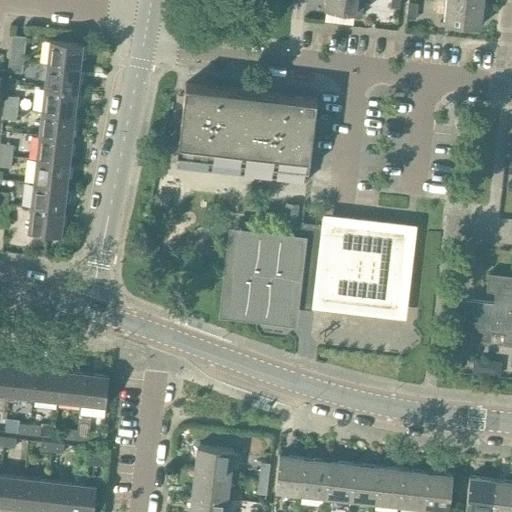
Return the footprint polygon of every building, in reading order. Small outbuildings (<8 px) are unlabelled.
[(362,0),(326,0),(325,8),(361,13),(362,0)] [(391,0),(390,7),(399,8),(399,0),(391,0)] [(483,1),(476,0),(446,0),(444,22),(480,26),(483,1)] [(408,2),(407,19),(416,19),(417,3),(408,2)] [(11,34),(9,55),(8,59),(23,61),(26,36),(11,34)] [(47,63),(80,67),(83,42),(49,38),(47,63)] [(22,73),(23,61),(8,59),(7,71),(22,73)] [(47,63),(44,87),(77,91),(80,67),(47,63)] [(316,98),(265,92),(185,83),(176,165),(177,165),(179,154),(307,169),(305,180),(307,180),(316,98)] [(74,115),(77,91),(44,87),(41,111),(74,115)] [(18,97),(5,95),(3,107),(17,108),(18,97)] [(2,118),(16,120),(17,108),(3,107),(2,118)] [(71,139),(74,115),(41,111),(38,135),(71,139)] [(69,162),(71,139),(38,135),(36,158),(69,162)] [(14,144),(0,142),(0,154),(13,155),(14,144)] [(0,166),(12,168),(13,155),(0,154),(0,166)] [(36,158),(33,181),(66,185),(69,162),(36,158)] [(63,209),(66,185),(33,181),(30,205),(63,209)] [(0,190),(0,201),(8,203),(9,192),(0,190)] [(63,209),(30,205),(27,230),(60,234),(63,209)] [(299,239),(275,236),(242,233),(234,239),(226,302),(233,310),(284,316),(292,310),(293,306),(304,307),(313,308),(313,304),(392,313),(400,306),(409,233),(402,225),(334,217),(325,224),(301,221),(299,239)] [(511,274),(489,272),(487,289),(495,290),(494,302),(465,298),(461,335),(466,336),(491,339),(492,331),(497,331),(497,332),(503,332),(502,340),(508,341),(511,341),(511,274)] [(13,363),(0,361),(0,391),(10,393),(13,363)] [(37,365),(13,363),(10,393),(34,395),(37,365)] [(61,368),(37,365),(34,395),(57,398),(61,368)] [(84,371),(61,368),(57,398),(80,401),(84,371)] [(109,374),(84,371),(80,401),(105,404),(109,374)] [(18,423),(17,433),(29,434),(30,424),(18,423)] [(40,436),(41,425),(30,424),(29,434),(40,436)] [(66,428),(65,438),(75,439),(77,429),(66,428)] [(88,440),(89,430),(77,429),(75,439),(88,440)] [(15,446),(16,437),(4,436),(3,445),(15,446)] [(40,440),(39,450),(51,451),(52,441),(40,440)] [(62,452),(63,442),(52,441),(51,451),(62,452)] [(194,469),(231,473),(233,448),(197,444),(194,469)] [(87,456),(99,457),(100,446),(88,445),(87,456)] [(300,492),(304,456),(279,453),(275,489),(300,492)] [(329,459),(304,456),(300,492),(325,495),(329,459)] [(353,462),(329,459),(325,495),(350,498),(353,462)] [(270,462),(261,461),(259,477),(268,478),(270,462)] [(378,464),(353,462),(350,498),(374,500),(378,464)] [(403,467),(378,464),(374,500),(399,503),(403,467)] [(427,470),(403,467),(399,503),(423,506),(427,470)] [(194,469),(191,494),(228,498),(231,473),(194,469)] [(427,470),(423,506),(449,509),(453,473),(427,470)] [(0,474),(0,503),(21,506),(25,475),(0,472),(0,474)] [(21,506),(45,508),(48,478),(25,475),(21,506)] [(469,475),(465,511),(475,511),(491,511),(495,478),(469,475)] [(257,492),(267,493),(268,478),(259,477),(257,492)] [(45,508),(67,511),(71,480),(48,478),(45,508)] [(511,511),(511,479),(495,478),(491,511),(511,511)] [(92,511),(96,483),(71,480),(67,511),(77,511),(92,511)] [(191,494),(189,511),(226,511),(228,498),(191,494)]
